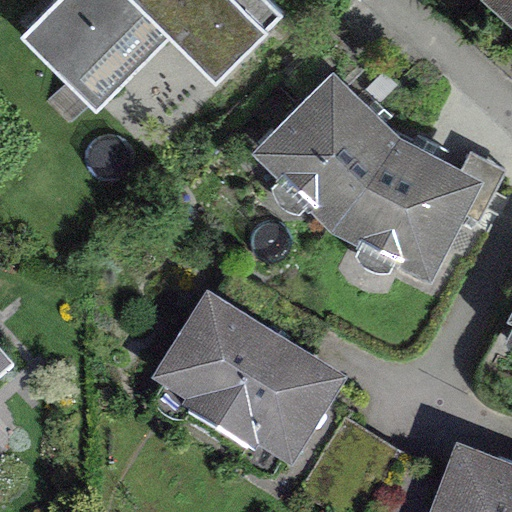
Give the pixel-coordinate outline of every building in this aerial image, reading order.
[(259,0),(64,0),(32,32),(98,99),(171,26),(215,71),(273,14),(259,0)] [(334,223),(396,139),(335,77),(262,149),(334,223)] [(396,139),(334,223),(429,272),(477,179),(396,139)] [(353,371),(220,287),(164,375),(298,459),(353,371)] [(0,366),(16,351),(0,333),(0,366)] [(511,511),(511,480),(461,461),(452,486),(416,472),(400,511),(511,511)]
